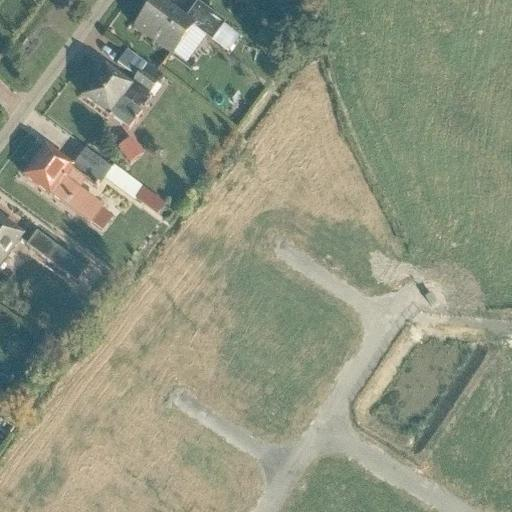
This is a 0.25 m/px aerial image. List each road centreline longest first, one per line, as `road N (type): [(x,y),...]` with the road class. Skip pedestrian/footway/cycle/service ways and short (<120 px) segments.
road 1 (residential): [(108,0),(0,149)]
road 2 (residential): [(319,427),(417,283)]
road 3 (residential): [(319,427),(456,511)]
